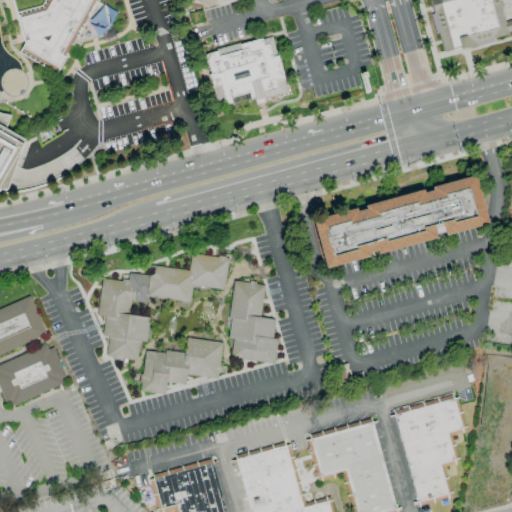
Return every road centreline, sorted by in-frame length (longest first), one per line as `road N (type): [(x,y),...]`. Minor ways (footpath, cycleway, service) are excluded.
road 1 (trunk): [(158,218),(426,145)]
road 2 (trunk): [(385,118),(205,167)]
road 3 (trunk): [(0,261),(158,218)]
